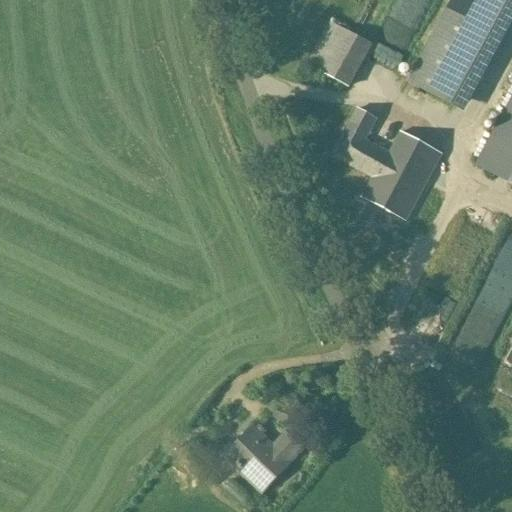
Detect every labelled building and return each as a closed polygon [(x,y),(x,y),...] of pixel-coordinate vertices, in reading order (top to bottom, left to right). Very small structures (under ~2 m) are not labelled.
[(510,0),(453,0),(408,85),(452,108),(510,0)] [(329,24),(306,66),(349,90),(373,47),(329,24)] [(511,97),(475,167),(511,187),(511,97)] [(357,111),(332,158),(372,180),(362,199),(406,223),(442,157),(400,135),(389,155),(366,142),(377,122),(357,111)] [(253,429),(225,458),(227,460),(229,457),(252,479),(248,482),(262,495),(303,452),(286,435),(274,448),(253,429)]
